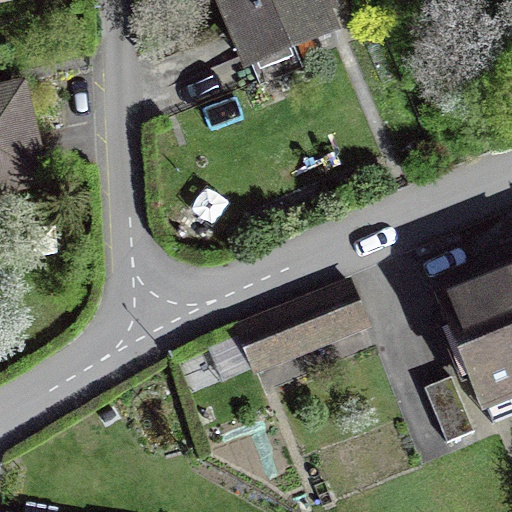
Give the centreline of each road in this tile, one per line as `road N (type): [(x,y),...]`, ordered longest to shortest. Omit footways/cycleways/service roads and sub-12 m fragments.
road 1 (residential): [(511,179),(137,332)]
road 2 (residential): [(137,332),(114,0)]
road 3 (residential): [(137,332),(0,414)]
